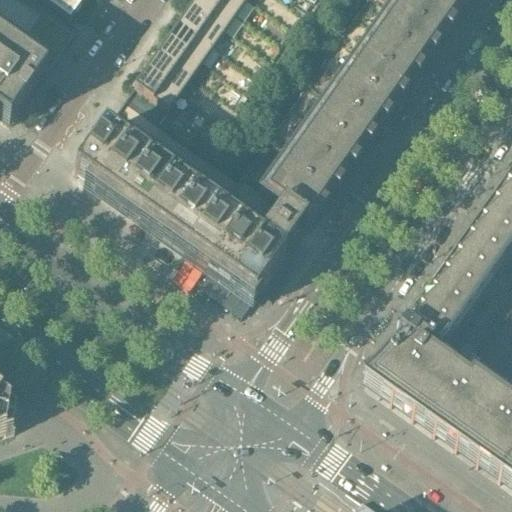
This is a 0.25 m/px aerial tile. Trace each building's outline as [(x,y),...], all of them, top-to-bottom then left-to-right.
[(0,0),(0,56),(8,62),(11,57),(42,78),(59,54),(60,55),(61,55),(62,55),(63,55),(63,54),(64,54),(64,53),(74,39),(64,32),(18,0),(0,0)] [(80,10),(65,0),(31,0),(69,26),(80,10)] [(87,0),(65,0),(80,10),(87,0)] [(371,0),(234,194),(120,113),(73,179),(87,189),(82,195),(251,314),(260,302),(257,300),(469,0),(371,0)] [(234,24),(200,0),(194,9),(192,7),(186,14),(189,16),(223,41),(234,24)] [(245,9),(233,0),(199,0),(200,0),(234,24),(245,9)] [(251,0),(233,0),(245,9),(251,0)] [(223,41),(189,16),(183,23),(181,21),(175,30),(178,32),(212,56),(223,41)] [(212,56),(178,32),(172,40),(169,38),(164,46),(167,48),(201,72),(212,56)] [(201,72),(167,48),(161,56),(158,54),(153,62),(155,63),(190,88),(201,72)] [(0,126),(8,132),(18,118),(45,81),(42,78),(11,57),(8,62),(0,56),(0,126)] [(190,88),(155,63),(150,71),(147,70),(142,77),(144,79),(179,103),(190,88)] [(179,103),(144,79),(139,87),(136,85),(131,93),(133,95),(133,96),(167,120),(179,103)] [(249,85),(243,92),(250,97),(256,90),(249,85)] [(511,180),(391,353),(395,355),(365,386),(361,391),(388,411),(410,426),(412,427),(431,441),(433,442),(453,456),(455,458),(474,471),(484,478),(492,484),(499,489),(511,498),(511,180)] [(0,442),(13,438),(16,418),(0,407),(0,442)]
